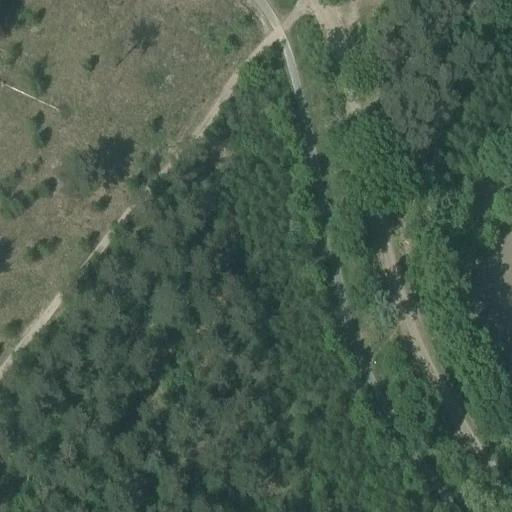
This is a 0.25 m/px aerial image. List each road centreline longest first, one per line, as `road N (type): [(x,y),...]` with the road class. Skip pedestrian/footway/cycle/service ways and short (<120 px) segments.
road 1 (track): [(511,488),(446,411),(385,249),(337,45),(316,0)]
road 2 (track): [(0,379),(119,218),(305,0)]
